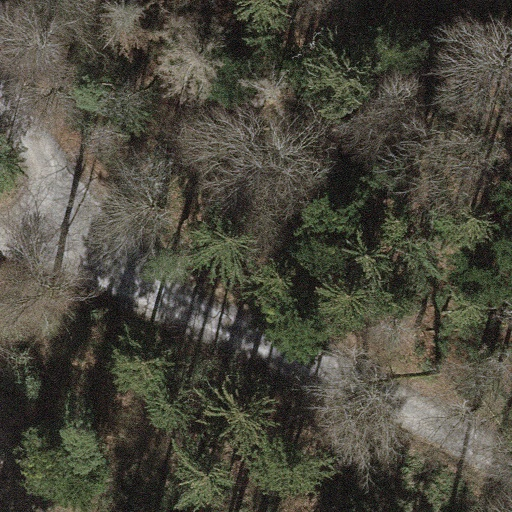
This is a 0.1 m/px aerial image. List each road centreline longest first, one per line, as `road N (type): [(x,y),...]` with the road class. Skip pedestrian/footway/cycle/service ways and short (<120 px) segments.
road 1 (track): [(0,237),(377,387),(511,459)]
road 2 (track): [(105,273),(0,85)]
road 3 (track): [(377,387),(336,511)]
